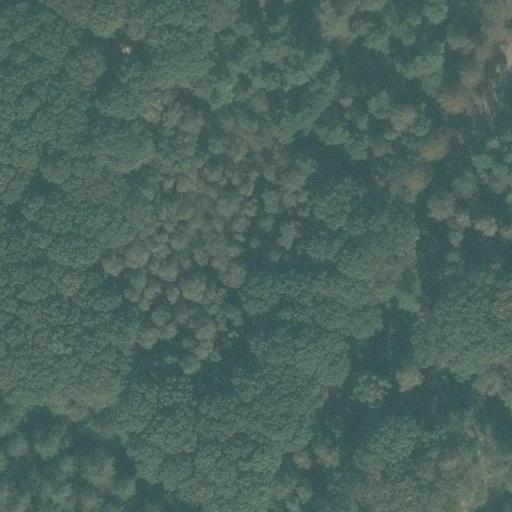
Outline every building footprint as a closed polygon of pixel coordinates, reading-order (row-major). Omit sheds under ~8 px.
[(200,0),(63,0),(50,26),(158,82),(200,0)] [(130,146),(22,90),(0,131),(0,189),(85,233),(130,146)] [(511,249),(475,230),(429,317),(511,360),(511,249)] [(50,298),(0,272),(0,383),(5,386),(50,298)] [(455,511),(492,442),(383,386),(338,474),(412,511),(455,511)]
